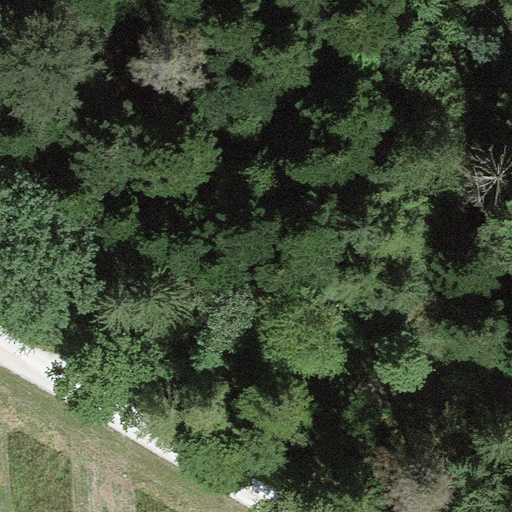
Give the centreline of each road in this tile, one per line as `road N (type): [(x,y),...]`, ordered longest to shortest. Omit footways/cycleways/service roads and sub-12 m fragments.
road 1 (track): [(40,372),(183,369),(511,395)]
road 2 (track): [(289,511),(0,348)]
